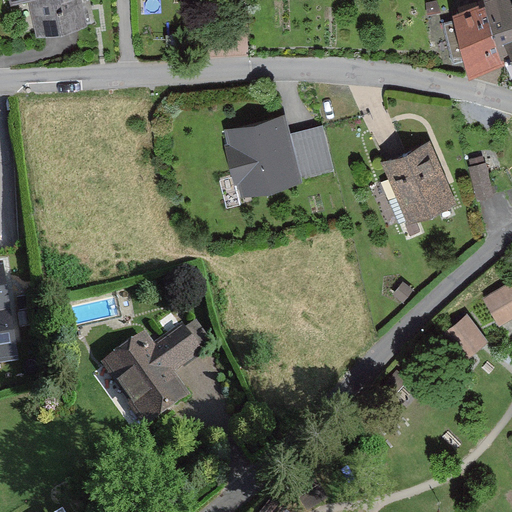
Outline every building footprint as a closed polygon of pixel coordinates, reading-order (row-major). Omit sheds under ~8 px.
[(9,0),(10,6),(30,2),(37,35),(87,25),(81,0),(9,0)] [(474,0),(452,7),(453,13),(470,73),(508,61),(511,68),(511,2),(510,0),(474,0)] [(211,56),(251,50),(248,25),(207,30),(211,56)] [(286,113),(226,129),(244,196),(304,181),(337,172),(324,124),(291,133),(286,113)] [(431,140),(382,160),(408,223),(457,203),(431,140)] [(487,155),(471,159),(479,195),(496,191),(487,155)] [(0,292),(9,291),(0,221),(0,292)] [(511,280),(483,297),(500,326),(511,319),(511,280)] [(444,327),(465,355),(490,336),(469,308),(444,327)] [(148,333),(103,366),(147,427),(192,395),(177,374),(206,353),(184,324),(156,344),(148,333)]
